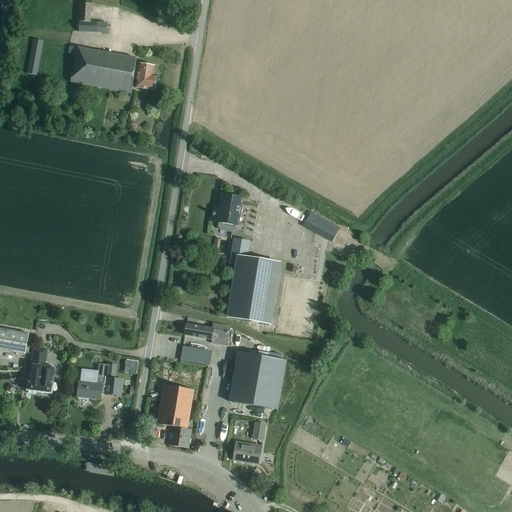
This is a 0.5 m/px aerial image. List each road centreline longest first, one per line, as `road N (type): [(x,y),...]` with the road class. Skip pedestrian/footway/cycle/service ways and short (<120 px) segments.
road 1 (unclassified): [(130,450),(206,0)]
road 2 (tertiary): [(259,511),(215,470),(130,450)]
road 3 (tertiary): [(130,450),(0,435)]
